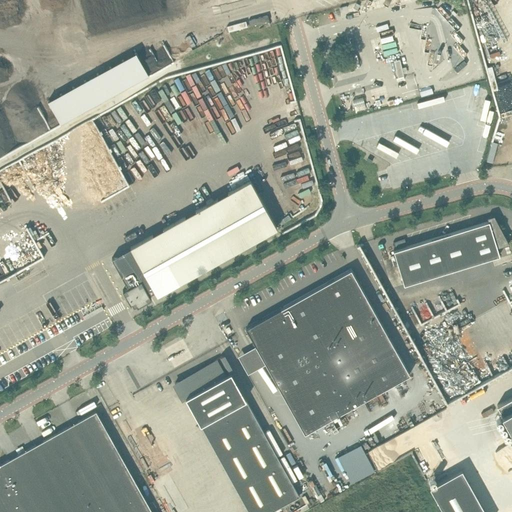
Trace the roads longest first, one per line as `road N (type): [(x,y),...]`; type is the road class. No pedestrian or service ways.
road 1 (unclassified): [(0,414),(348,222)]
road 2 (unclassified): [(348,222),(293,19)]
road 3 (unclassified): [(348,222),(476,186),(511,189)]
